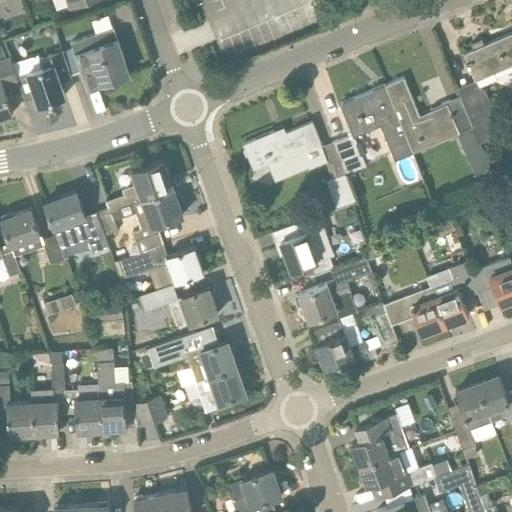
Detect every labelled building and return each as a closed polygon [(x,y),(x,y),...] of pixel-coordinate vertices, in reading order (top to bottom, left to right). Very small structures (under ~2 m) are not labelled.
[(129,73),(117,39),(113,28),(71,42),(75,54),(65,58),(70,74),(81,70),(87,88),(129,73)] [(511,32),(484,44),(481,39),(471,43),(473,48),(464,53),(475,80),(495,72),(492,66),(511,58),(511,32)] [(70,74),(65,58),(62,51),(39,59),(42,68),(27,73),(38,105),(65,96),(59,80),(71,76),(70,74)] [(4,88),(19,83),(10,58),(0,61),(0,118),(12,114),(7,99),(8,98),(4,88)] [(404,77),(385,85),(410,145),(455,127),(475,177),(491,171),(480,143),(460,96),(430,108),(431,110),(419,115),(404,77)] [(353,136),(380,125),(395,161),(414,153),(410,145),(385,85),(340,104),(347,122),(353,136)] [(460,96),(480,143),(492,139),(493,111),(485,90),(480,88),(460,96)] [(243,143),(253,169),(269,162),(276,179),(309,166),(303,151),(321,144),(311,121),(276,136),(274,131),(243,143)] [(353,135),(335,142),(346,174),(347,173),(365,166),(353,135)] [(357,201),(347,173),(346,174),(335,142),(321,147),(332,178),(330,179),(340,207),(357,201)] [(132,171),(137,184),(123,189),(124,194),(106,201),(108,207),(97,211),(104,232),(105,232),(105,235),(119,230),(112,212),(119,209),(118,207),(131,202),(173,187),(163,160),(132,171)] [(490,181),(477,187),(482,200),(496,194),(490,181)] [(137,244),(140,253),(164,245),(157,224),(183,215),(173,187),(131,202),(141,229),(132,232),(135,239),(137,244)] [(103,232),(104,232),(97,211),(86,215),(76,191),(44,202),(56,234),(64,258),(68,257),(66,249),(78,245),(70,222),(78,219),(85,239),(91,253),(109,247),(103,232)] [(335,209),(332,201),(318,206),(320,213),(335,209)] [(2,222),(11,246),(41,235),(30,207),(1,218),(2,222)] [(470,215),(475,228),(487,223),(482,210),(470,215)] [(330,269),(318,235),(327,232),(320,213),(278,229),(282,241),(280,241),(291,271),(311,263),(315,274),(330,269)] [(444,221),(448,233),(454,230),(450,219),(444,221)] [(0,259),(3,258),(9,276),(21,272),(15,256),(14,256),(11,246),(2,222),(0,222),(0,259)] [(44,245),(50,263),(64,258),(56,234),(42,238),(41,239),(44,245)] [(131,246),(129,251),(130,256),(140,253),(137,244),(131,246)] [(140,253),(130,256),(118,260),(124,277),(149,269),(169,262),(176,282),(204,273),(203,272),(194,247),(194,246),(168,255),(164,245),(140,253)] [(380,256),(377,246),(365,250),(368,260),(380,256)] [(350,294),(346,280),(372,272),(366,257),(330,269),(334,282),(299,294),(309,320),(336,311),(333,300),(350,294)] [(470,272),(477,291),(493,285),(499,304),(511,299),(511,265),(509,257),(499,261),(471,271),(470,272)] [(431,286),(435,296),(445,324),(468,315),(461,297),(477,291),(470,272),(471,271),(467,260),(448,266),(449,268),(428,275),(432,286),(431,286)] [(21,281),(18,273),(9,276),(12,284),(21,281)] [(178,299),(177,298),(172,284),(140,295),(145,310),(170,301),(178,299)] [(421,333),(445,324),(435,296),(431,286),(391,301),(399,320),(414,314),(421,333)] [(208,287),(182,296),(192,323),(218,315),(208,287)] [(72,291),(43,301),(47,314),(76,304),(72,291)] [(106,320),(123,318),(122,302),(104,303),(106,320)] [(398,341),(391,323),(383,302),(367,307),(382,347),(398,341)] [(344,333),(317,343),(326,368),(353,358),(353,357),(368,352),(364,341),(349,346),(344,333)] [(178,339),(144,346),(146,359),(180,352),(178,339)] [(210,377),(236,368),(227,341),(214,345),(213,342),(185,351),(191,367),(205,362),(210,376),(210,377)] [(127,362),(126,346),(116,347),(117,363),(127,362)] [(97,362),(100,399),(101,429),(127,428),(125,409),(135,409),(134,402),(132,381),(114,381),(113,348),(96,349),(97,362)] [(51,352),(51,362),(62,362),(61,351),(51,352)] [(58,414),(66,414),(65,391),(63,362),(62,362),(51,362),(52,392),(30,393),(31,403),(33,433),(58,432),(58,433),(59,433),(58,414)] [(196,381),(201,396),(206,411),(234,402),(233,398),(245,394),(236,368),(210,377),(210,376),(196,381)] [(498,376),(478,383),(488,412),(491,421),(502,418),(511,414),(511,390),(506,393),(499,375),(498,375),(498,376)] [(491,421),(488,412),(478,383),(457,390),(456,390),(462,408),(449,413),(457,434),(463,450),(473,446),(474,446),(469,430),(481,425),(491,421)] [(9,387),(0,387),(0,408),(7,409),(8,436),(9,436),(9,435),(33,433),(31,403),(10,405),(9,387)] [(77,430),(101,429),(100,399),(78,400),(77,390),(65,391),(66,414),(75,413),(76,431),(77,431),(77,430)] [(134,402),(135,409),(137,427),(167,417),(159,394),(135,402),(134,402)] [(403,422),(415,419),(411,402),(399,405),(403,422)] [(353,413),(358,426),(373,421),(368,408),(353,413)] [(398,452),(397,451),(409,447),(396,412),(373,421),(358,426),(355,427),(356,428),(361,440),(352,443),(352,445),(353,444),(360,465),(398,452)] [(463,450),(466,459),(476,455),(473,446),(467,449),(463,450)] [(367,485),(367,487),(386,479),(391,493),(410,486),(435,477),(436,476),(431,462),(405,471),(402,462),(398,452),(360,465),(367,485)] [(449,472),(444,459),(432,464),(436,476),(449,472)] [(469,511),(485,511),(478,491),(477,492),(474,484),(469,465),(436,476),(435,477),(438,486),(458,479),(459,483),(469,511)] [(228,484),(231,494),(236,511),(271,511),(275,511),(271,500),(282,496),(272,469),(228,484)] [(163,511),(208,511),(207,511),(191,511),(187,487),(159,493),(163,511)] [(133,498),(135,511),(163,511),(159,493),(133,498)] [(430,511),(429,507),(424,494),(403,501),(403,502),(376,511),(430,511)] [(81,504),(81,511),(109,511),(109,503),(81,504)]
